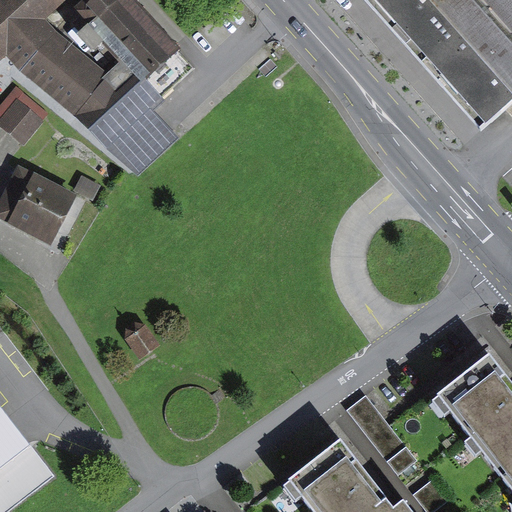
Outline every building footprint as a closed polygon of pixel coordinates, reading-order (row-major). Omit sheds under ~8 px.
[(0,0),(0,51),(58,0),(0,0)] [(201,46),(149,0),(94,0),(82,14),(141,67),(122,89),(66,39),(37,71),(146,168),(196,112),(166,85),(201,46)] [(511,0),(367,0),(488,133),(511,110),(511,0)] [(48,116),(21,87),(1,104),(28,134),(48,116)] [(4,216),(52,238),(72,195),(24,173),(4,216)] [(126,333),(124,342),(138,363),(155,352),(141,331),(132,329),(126,333)] [(429,404),(511,504),(511,404),(478,364),(429,404)] [(0,511),(6,511),(53,478),(0,407),(0,511)] [(290,479),(316,511),(385,511),(333,445),(290,479)] [(416,503),(423,511),(442,511),(448,507),(433,489),(416,503)]
